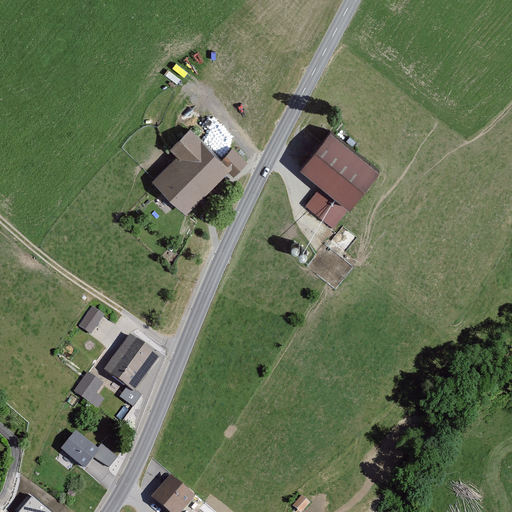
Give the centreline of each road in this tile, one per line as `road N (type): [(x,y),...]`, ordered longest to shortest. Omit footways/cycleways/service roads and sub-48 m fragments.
road 1 (secondary): [(125,487),(249,195),(351,0)]
road 2 (track): [(0,216),(47,259),(185,351)]
